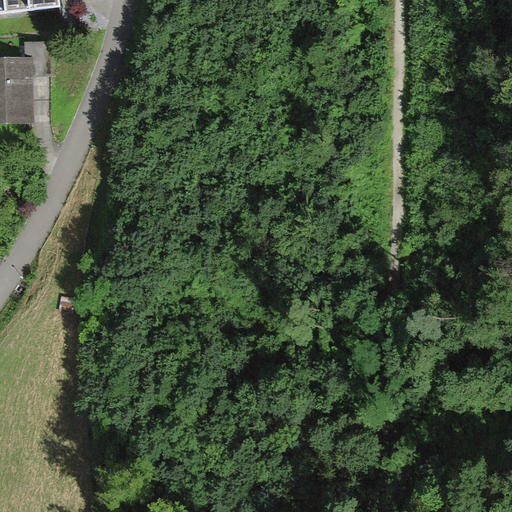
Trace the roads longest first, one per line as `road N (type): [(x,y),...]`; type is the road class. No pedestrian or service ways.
road 1 (track): [(402,0),(376,511)]
road 2 (track): [(108,63),(109,131),(88,332),(101,511)]
road 3 (residential): [(124,0),(108,63),(55,190),(0,283)]
